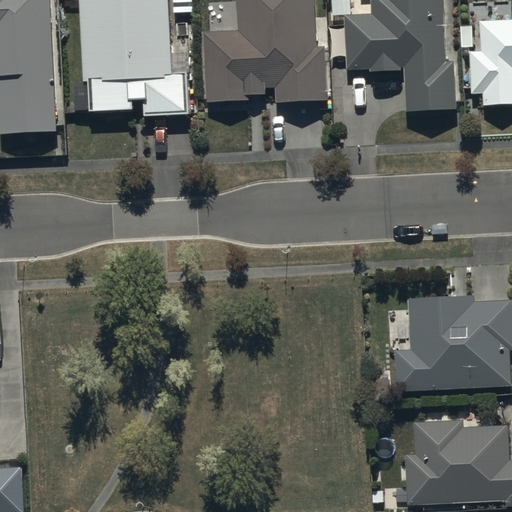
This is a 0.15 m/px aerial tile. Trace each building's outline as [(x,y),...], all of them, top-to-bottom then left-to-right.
[(0,0),(0,105),(2,141),(58,138),(51,0),(0,0)] [(89,106),(90,121),(135,120),(134,111),(145,110),(146,123),(191,122),(190,80),(173,81),(171,0),(80,0),(84,106),(89,106)] [(326,52),(318,53),(315,0),(237,0),(239,39),(206,41),(209,111),(250,109),(250,104),(267,103),(266,95),(276,95),(277,108),(329,106),(326,52)] [(404,73),(407,119),(456,117),(455,69),(447,69),(445,0),(371,0),(372,21),(347,21),(348,76),(372,75),(372,78),(400,77),(400,74),(404,73)] [(511,110),(511,25),(480,27),(481,58),(472,59),(473,99),(484,99),(485,112),(511,110)] [(396,356),(397,397),(511,393),(511,386),(511,357),(511,356),(511,308),(475,310),(475,305),(410,307),(411,356),(396,356)] [(418,461),(407,461),(409,511),(507,507),(507,511),(511,511),(511,467),(510,432),(465,434),(465,428),(416,430),(418,461)] [(0,511),(20,511),(20,477),(0,477),(0,511)]
